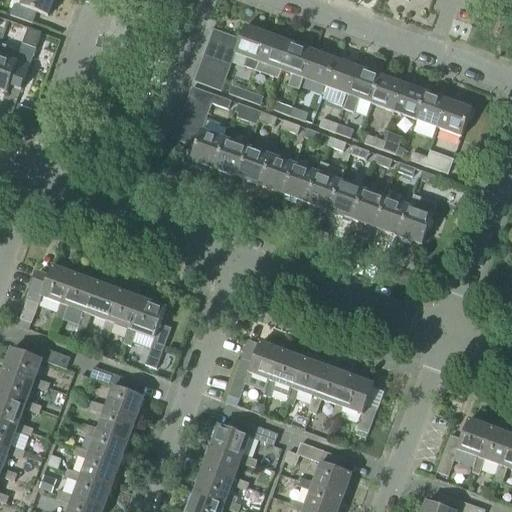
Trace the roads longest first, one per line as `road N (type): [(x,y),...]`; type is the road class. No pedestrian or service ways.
road 1 (residential): [(152,511),(241,262)]
road 2 (residential): [(511,84),(277,0)]
road 3 (residential): [(241,262),(31,185)]
road 4 (residential): [(446,338),(241,262)]
road 5 (residential): [(446,338),(511,151)]
road 6 (residential): [(31,185),(100,0)]
road 7 (residential): [(384,511),(446,338)]
